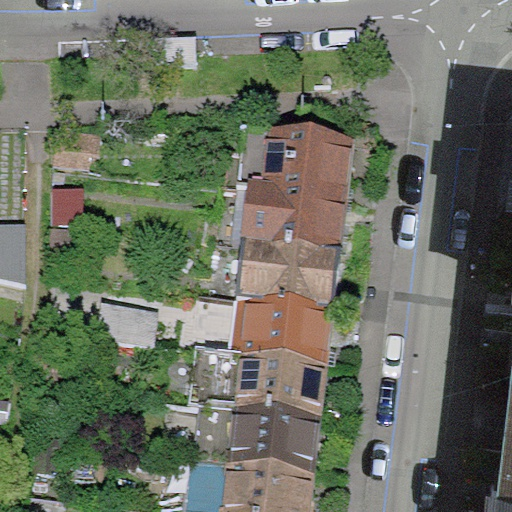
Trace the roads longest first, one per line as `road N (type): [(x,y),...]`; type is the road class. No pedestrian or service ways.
road 1 (residential): [(462,8),(408,511)]
road 2 (residential): [(0,17),(184,25),(462,8)]
